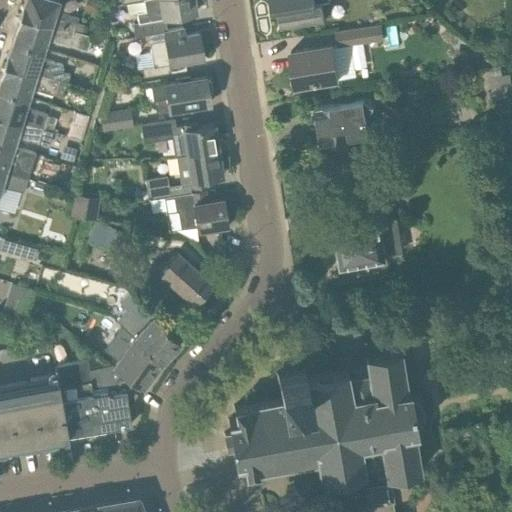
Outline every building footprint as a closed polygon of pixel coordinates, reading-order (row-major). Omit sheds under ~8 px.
[(78,17),(57,11),(59,0),(24,0),(20,15),(74,31),(78,17)] [(102,1),(97,0),(88,0),(85,11),(98,15),(102,1)] [(168,30),(166,17),(195,12),(193,0),(143,0),(145,11),(137,13),(138,21),(133,22),(135,35),(168,30)] [(282,25),(325,18),(322,2),(330,1),(329,0),(270,0),(272,10),(279,9),(282,25)] [(91,36),(74,31),(20,15),(12,40),(44,50),(47,39),(87,51),(91,36)] [(338,46),(385,39),(382,24),(336,31),(338,46)] [(171,72),(169,63),(203,57),(199,33),(186,35),(184,27),(163,31),(164,40),(150,42),(153,66),(143,68),(144,76),(171,72)] [(41,60),(44,50),(12,40),(4,64),(58,80),(62,66),(41,60)] [(297,85),(339,78),(334,44),(291,51),(297,85)] [(138,66),(152,63),(150,50),(136,52),(138,66)] [(463,50),(461,62),(474,65),(476,52),(463,50)] [(54,94),(58,80),(4,64),(0,78),(0,90),(29,99),(32,88),(54,94)] [(489,68),(490,75),(502,74),(501,67),(489,68)] [(157,99),(157,100),(159,111),(210,103),(208,91),(212,90),(210,79),(206,80),(206,76),(165,83),(167,97),(157,99)] [(26,109),(29,99),(0,90),(0,116),(43,129),(47,115),(26,109)] [(326,141),(369,135),(367,117),(374,107),(363,99),(316,107),(320,137),(317,142),(323,146),(326,141)] [(103,130),(133,126),(130,108),(100,113),(103,130)] [(39,143),(43,129),(0,116),(0,143),(14,147),(17,137),(39,143)] [(176,157),(221,149),(219,137),(216,137),(214,124),(171,131),(175,156),(176,156),(176,157)] [(0,169),(28,178),(32,163),(11,156),(14,147),(0,143),(0,169)] [(73,161),(77,149),(68,146),(63,145),(60,157),(64,158),(73,161)] [(193,184),(192,180),(222,175),(220,162),(223,161),(221,149),(176,157),(181,184),(181,186),(193,184)] [(24,192),(28,178),(0,169),(0,186),(1,185),(24,192)] [(182,194),(181,186),(181,184),(168,186),(167,176),(146,179),(149,199),(175,195),(182,194)] [(73,183),(63,180),(60,189),(70,192),(73,183)] [(34,181),(31,190),(44,194),(47,185),(34,181)] [(147,190),(139,192),(140,199),(148,198),(147,190)] [(185,225),(196,223),(197,230),(227,225),(227,221),(230,221),(228,211),(225,211),(223,198),(208,200),(206,190),(182,194),(175,195),(177,210),(183,209),(185,225)] [(71,215),(97,219),(100,196),(75,193),(71,215)] [(372,271),(382,269),(386,264),(385,259),(388,258),(381,215),(361,219),(360,212),(344,215),(344,216),(346,216),(347,224),(335,226),(342,265),(366,261),(367,267),(372,271)] [(124,231),(95,220),(87,240),(116,251),(124,231)] [(0,240),(0,249),(36,260),(39,249),(1,237),(0,240)] [(484,251),(467,249),(465,262),(482,264),(484,251)] [(176,251),(158,270),(194,302),(211,282),(176,251)] [(11,283),(2,316),(25,323),(35,289),(11,283)] [(134,337),(160,362),(180,341),(128,293),(120,302),(137,318),(126,329),(134,337)] [(123,371),(143,386),(160,363),(160,362),(134,337),(126,329),(116,320),(107,330),(125,346),(113,363),(123,371)] [(356,481),(363,479),(388,475),(421,469),(414,430),(417,429),(409,388),(407,388),(400,349),(365,355),(367,365),(306,377),(305,369),(278,374),(282,398),(246,405),(246,404),(234,406),(236,418),(228,419),(229,422),(231,432),(224,433),(227,451),(234,450),(236,460),(235,460),(236,463),(244,462),(246,473),(257,472),(257,471),(316,460),(319,478),(323,477),(322,476),(354,471),(356,481)] [(58,382),(67,434),(105,428),(103,413),(97,414),(89,369),(87,360),(55,365),(56,382),(58,382)] [(97,414),(103,413),(105,428),(131,424),(128,405),(143,386),(123,371),(113,363),(112,364),(89,369),(97,414)] [(58,382),(56,382),(0,392),(0,446),(67,434),(58,382)] [(394,511),(388,475),(363,479),(368,511),(394,511)] [(145,511),(138,495),(39,511),(145,511)]
